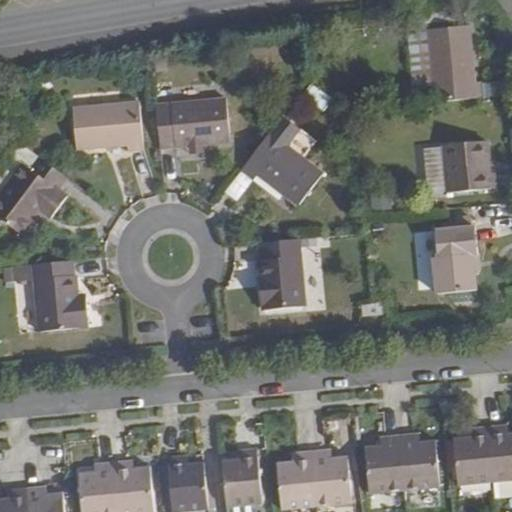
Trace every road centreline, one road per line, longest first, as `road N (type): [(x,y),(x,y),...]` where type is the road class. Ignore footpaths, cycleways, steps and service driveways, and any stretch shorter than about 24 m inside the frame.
road 1 (residential): [(511,358),(0,408)]
road 2 (residential): [(0,34),(199,0)]
